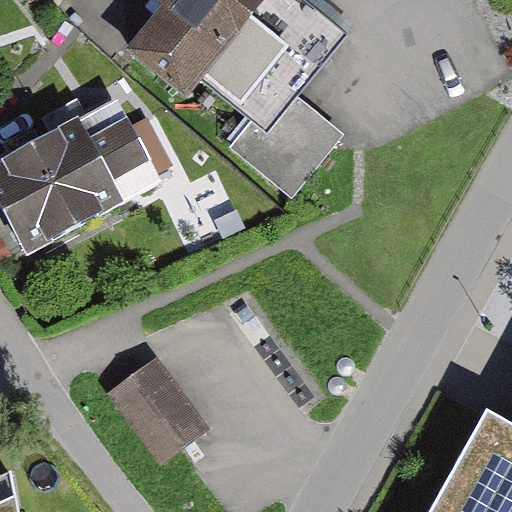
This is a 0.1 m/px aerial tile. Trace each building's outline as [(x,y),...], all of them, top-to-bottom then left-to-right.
[(340,166),(299,130),(367,52),(306,0),(149,0),(168,16),(126,65),(195,125),(226,88),(291,144),(271,167),(310,200),(340,166)] [(0,261),(14,289),(159,216),(113,125),(14,175),(9,164),(0,168),(0,261)] [(164,462),(208,428),(157,361),(113,395),(164,462)] [(511,511),(511,416),(481,397),(413,511),(511,511)] [(0,511),(13,511),(8,489),(0,492),(0,511)]
